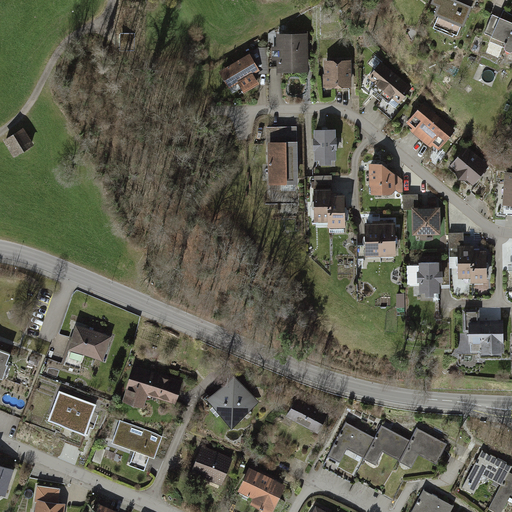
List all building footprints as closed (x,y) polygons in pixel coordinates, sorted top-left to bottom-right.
[(462,39),(477,0),(435,0),(435,3),(442,6),(439,14),(441,15),(436,28),(462,39)] [(511,15),(505,10),(502,17),(494,15),(487,34),(509,43),(508,48),(509,51),(511,51),(511,15)] [(308,33),(278,34),(279,73),(309,72),(308,33)] [(135,34),(120,34),(120,50),(134,50),(135,34)] [(261,71),(251,53),(221,71),(232,89),(239,85),(245,95),(262,85),(255,74),(261,71)] [(350,61),(325,61),(326,87),(351,87),(350,61)] [(412,88),(382,63),(371,77),(401,102),(412,88)] [(457,130),(424,104),(407,126),(440,151),(457,130)] [(297,127),(266,127),(267,181),(271,181),(271,185),(301,184),(300,140),(297,140),(297,127)] [(337,128),(314,130),(316,167),(334,166),(333,160),(339,160),(337,128)] [(24,129),(4,140),(15,158),(34,147),(24,129)] [(492,165),(469,146),(452,166),(476,185),(492,165)] [(387,163),(371,163),(371,194),(403,194),(403,181),(387,163)] [(334,177),(315,177),(316,222),(331,222),(331,228),(348,227),(347,195),(334,195),(334,177)] [(414,209),(414,234),(441,234),(440,207),(419,207),(419,195),(405,195),(405,209),(414,209)] [(398,223),(367,223),(367,256),(398,256),(398,223)] [(489,283),(488,250),(477,250),(477,243),(466,244),(466,232),(449,233),(449,248),(459,248),(460,279),(474,279),(475,284),(489,283)] [(442,262),(421,262),(421,293),(442,293),(442,262)] [(480,310),(466,311),(467,332),(459,332),(460,356),(481,355),(480,358),(508,356),(506,319),(480,320),(480,310)] [(113,336),(77,325),(69,352),(105,363),(113,336)] [(14,353),(0,348),(0,376),(5,379),(14,353)] [(184,379),(134,365),(124,400),(146,406),(149,395),(178,403),(184,379)] [(261,403),(235,374),(210,397),(235,426),(261,403)] [(213,389),(221,383),(216,377),(208,383),(213,389)] [(98,404),(61,391),(50,421),(87,435),(98,404)] [(332,413),(297,396),(287,417),(321,433),(332,413)] [(165,435),(121,420),(114,442),(157,457),(165,435)] [(375,438),(346,424),(330,457),(342,462),(349,449),(366,457),(375,438)] [(375,438),(366,457),(379,464),(385,451),(402,460),(412,441),(381,426),(375,438)] [(412,441),(402,460),(414,466),(420,454),(438,463),(447,444),(418,430),(412,441)] [(233,458),(202,445),(191,473),(221,486),(233,458)] [(95,459),(100,461),(105,449),(99,447),(95,459)] [(511,468),(511,466),(481,451),(463,488),(476,494),(485,476),(504,485),(510,472),(511,468)] [(0,492),(7,494),(15,471),(0,465),(0,492)] [(270,476),(251,468),(241,490),(256,497),(253,504),(257,506),(270,476)] [(511,473),(510,472),(504,485),(491,510),(494,511),(506,511),(511,500),(511,473)] [(270,476),(257,506),(271,511),(275,511),(288,484),(270,476)] [(61,489),(38,486),(35,511),(64,511),(65,503),(60,503),(61,489)] [(451,511),(455,506),(425,490),(413,511),(451,511)]
